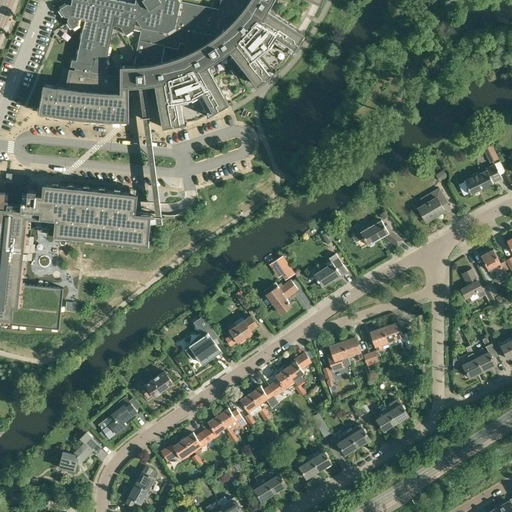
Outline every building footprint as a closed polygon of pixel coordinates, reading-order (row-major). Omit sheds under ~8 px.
[(76,0),(74,11),(70,10),(63,15),(68,22),(72,23),(71,27),(76,34),(83,30),(84,25),(88,26),(80,66),(75,65),(74,72),(79,73),(78,76),(73,74),(69,93),(56,91),(47,90),(40,123),(57,126),(72,128),(86,130),(103,132),(118,132),(134,131),(132,100),(142,99),(144,110),(150,109),(149,99),(150,99),(159,97),(168,139),(190,133),(189,123),(201,122),(209,116),(213,127),(235,115),(213,77),(219,73),(225,69),(229,66),(236,61),(256,86),(277,71),(278,68),(284,63),(290,54),(291,55),(304,34),(275,19),(276,16),(278,12),(280,9),(282,5),(284,0),(291,0),(326,14),(332,0),(76,0)] [(490,142),(486,135),(482,138),(485,145),(490,142)] [(490,163),(499,158),(492,145),(483,149),(490,163)] [(486,167),(486,169),(478,173),(476,172),(472,174),(471,176),(463,180),(470,193),(493,182),(497,180),(495,176),(505,171),(500,161),(486,167)] [(443,170),(435,175),(438,179),(439,178),(441,181),(448,177),(443,170)] [(25,175),(6,173),(4,192),(0,191),(0,321),(59,328),(63,288),(20,283),(24,243),(27,217),(39,218),(40,217),(55,219),(54,235),(148,245),(151,214),(136,212),(138,193),(43,183),(42,195),(36,194),(36,190),(28,189),(28,193),(23,193),(25,175)] [(421,199),(424,204),(418,207),(427,221),(429,221),(432,219),(433,218),(445,210),(442,205),(448,202),(440,188),(428,195),(421,199)] [(380,213),(384,219),(389,216),(385,210),(380,213)] [(370,226),(361,231),(360,230),(353,235),(357,242),(364,237),(368,244),(369,244),(370,246),(371,246),(374,245),(375,243),(373,241),(384,235),(398,245),(403,239),(392,231),(388,224),(385,226),(381,219),(377,222),(375,218),(368,222),(370,226)] [(322,234),(327,243),(333,240),(327,231),(322,234)] [(497,274),(507,269),(503,262),(501,263),(494,249),(481,256),(489,269),(493,267),(497,274)] [(328,266),(324,268),(314,275),(322,287),(333,279),(334,281),(348,271),(336,253),(330,257),(332,261),(327,264),(328,266)] [(285,280),(295,273),(283,255),(269,264),(278,278),(282,275),(285,280)] [(487,284),(482,287),(473,268),(463,273),(469,285),(462,289),(466,297),(477,291),(480,297),(485,294),(490,303),(492,302),(494,307),(498,305),(495,300),(492,294),(487,284)] [(285,299),(298,289),(291,279),(284,285),(282,283),(267,294),(281,313),(291,306),(285,299)] [(493,282),(487,284),(492,294),(498,291),(493,282)] [(246,309),(248,308),(253,304),(241,289),(234,294),(246,309)] [(505,300),(502,294),(495,297),(499,303),(505,300)] [(204,315),(195,321),(203,332),(212,326),(204,315)] [(242,316),(232,323),(227,326),(237,343),(252,333),(251,330),(258,325),(252,316),(245,320),(242,316)] [(396,322),(383,327),(389,342),(396,339),(397,342),(402,340),(396,322)] [(389,342),(383,327),(371,331),(377,349),(383,347),(382,344),(389,342)] [(203,363),(221,351),(209,334),(186,350),(192,358),(197,355),(203,363)] [(356,337),(343,341),(348,356),(355,354),(357,360),(363,357),(356,337)] [(489,352),(476,358),(482,370),(495,364),(492,358),(498,355),(492,342),(490,344),(486,337),(483,338),(489,352)] [(511,356),(511,339),(501,345),(508,358),(511,356)] [(348,356),(343,341),(330,345),(335,358),(330,359),(333,370),(351,364),(348,356)] [(375,350),(369,352),(373,363),(379,361),(375,350)] [(376,372),(373,363),(369,352),(364,354),(370,373),(376,372)] [(295,362),(285,369),(293,380),(294,380),(297,385),(300,383),(305,380),(301,375),(303,374),(298,366),(303,363),(305,366),(311,362),(305,353),(294,360),(295,362)] [(482,370),(476,358),(463,364),(469,376),(482,370)] [(403,364),(403,370),(402,370),(403,381),(415,380),(413,363),(403,364)] [(328,382),(334,379),(329,366),(323,368),(328,382)] [(277,380),(268,386),(275,396),(288,387),(286,385),(293,380),(285,369),(275,376),(277,380)] [(141,387),(146,395),(144,396),(148,401),(173,383),(165,371),(141,387)] [(294,387),(298,391),(303,387),(300,383),(297,385),(294,387)] [(261,385),(250,393),(258,404),(259,404),(267,399),(272,407),(277,403),(279,402),(275,396),(268,386),(264,389),(261,385)] [(303,387),(298,391),(301,396),(306,392),(303,387)] [(248,412),(248,411),(250,413),(245,417),(251,425),(255,421),(252,416),(259,411),(263,416),(268,412),(265,407),(262,409),(259,404),(258,404),(250,393),(240,400),(248,412)] [(115,418),(108,423),(103,428),(109,437),(115,432),(126,425),(123,421),(137,411),(126,396),(118,402),(121,406),(112,413),(115,418)] [(391,410),(388,411),(396,423),(409,415),(398,398),(387,404),(391,410)] [(352,405),(354,408),(359,417),(364,414),(356,402),(352,405)] [(361,407),(365,414),(370,410),(366,404),(361,407)] [(229,408),(218,415),(226,427),(227,426),(230,431),(233,429),(240,424),(241,427),(247,423),(237,408),(231,412),(229,408)] [(396,423),(388,411),(376,419),(383,431),(396,423)] [(211,426),(206,429),(213,439),(220,434),(219,432),(226,427),(218,415),(208,422),(211,426)] [(351,427),(346,429),(357,447),(369,439),(360,424),(353,429),(351,427)] [(168,461),(174,457),(178,454),(182,460),(213,439),(206,429),(196,436),(194,433),(173,446),(172,445),(162,451),(168,461)] [(233,429),(230,431),(227,433),(230,438),(236,434),(233,429)] [(336,439),(338,442),(337,442),(345,454),(357,447),(346,429),(342,432),(344,434),(336,439)] [(85,443),(76,452),(75,455),(79,456),(78,460),(82,461),(93,450),(97,452),(102,447),(87,432),(81,439),(85,443)] [(239,439),(236,434),(230,438),(233,443),(239,439)] [(266,446),(272,456),(278,453),(272,443),(266,446)] [(321,448),(309,456),(318,471),(330,463),(323,451),(321,448)] [(82,462),(82,461),(78,460),(79,456),(75,455),(63,452),(60,467),(76,471),(78,462),(82,462)] [(195,462),(201,458),(197,453),(192,457),(195,462)] [(297,466),(298,466),(305,478),(318,471),(309,456),(296,464),(297,466)] [(204,463),(201,458),(195,462),(198,467),(204,463)] [(142,470),(135,483),(148,490),(155,477),(150,474),(153,468),(146,464),(142,470)] [(239,473),(236,468),(233,464),(229,468),(234,476),(239,473)] [(230,479),(234,476),(229,468),(224,470),(230,479)] [(269,468),(261,473),(274,493),(286,486),(277,470),(273,473),(269,468)] [(252,486),(254,489),(261,501),(274,493),(261,473),(256,476),(259,481),(252,486)] [(129,496),(125,502),(132,506),(135,500),(141,503),(148,490),(135,483),(129,496)] [(10,501),(20,503),(21,493),(10,491),(5,491),(4,498),(10,499),(10,501)] [(192,504),(197,501),(191,491),(186,494),(192,504)] [(234,496),(221,504),(225,511),(242,511),(235,500),(236,500),(234,496)] [(497,506),(497,507),(500,511),(511,511),(511,507),(508,500),(503,503),(501,502),(498,504),(497,506)] [(208,509),(209,511),(225,511),(221,504),(219,506),(217,503),(208,509)]
